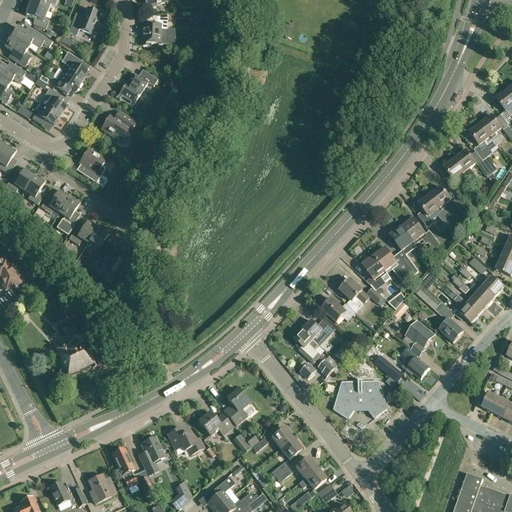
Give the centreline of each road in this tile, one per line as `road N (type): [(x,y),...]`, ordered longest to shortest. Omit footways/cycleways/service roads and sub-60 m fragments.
road 1 (secondary): [(244,336),(409,148),(462,57),(481,0)]
road 2 (secondary): [(47,454),(133,412),(244,336)]
road 3 (residential): [(362,478),(244,336)]
road 4 (residential): [(49,150),(68,142),(124,54),(120,0)]
